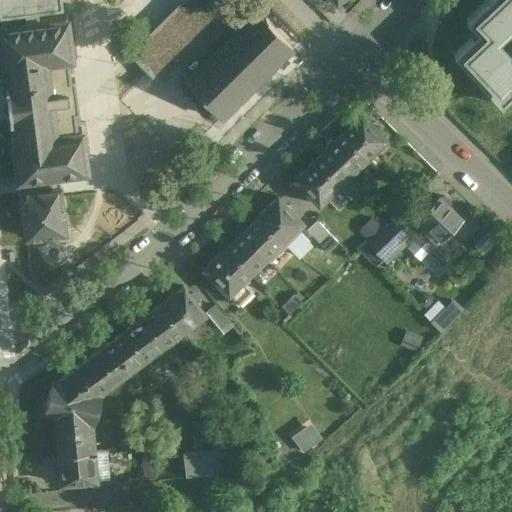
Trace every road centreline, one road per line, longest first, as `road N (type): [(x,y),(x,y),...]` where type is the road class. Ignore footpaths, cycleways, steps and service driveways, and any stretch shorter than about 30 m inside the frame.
road 1 (residential): [(354,55),(190,223),(92,302)]
road 2 (residential): [(354,55),(511,205)]
